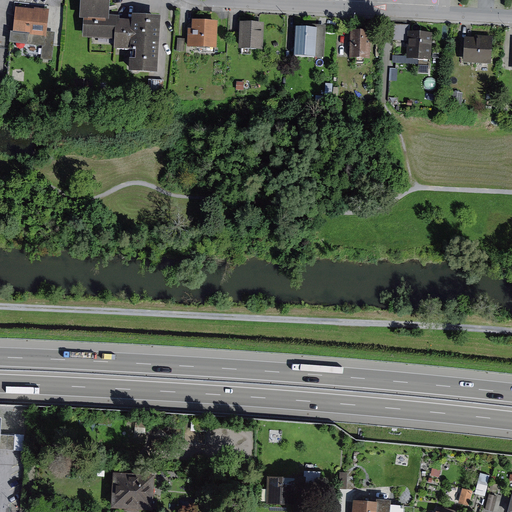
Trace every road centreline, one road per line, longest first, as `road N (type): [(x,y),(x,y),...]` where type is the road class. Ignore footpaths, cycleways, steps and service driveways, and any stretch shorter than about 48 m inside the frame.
road 1 (motorway): [(0,382),(511,420)]
road 2 (motorway): [(511,391),(0,356)]
road 3 (track): [(0,306),(511,333)]
road 4 (residential): [(511,17),(199,0)]
